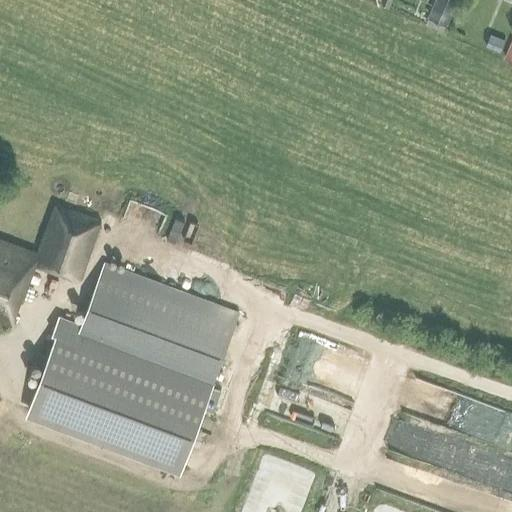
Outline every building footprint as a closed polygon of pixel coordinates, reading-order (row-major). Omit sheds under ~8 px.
[(457,0),(434,0),(427,16),(447,25),(457,0)] [(506,40),(490,33),(485,46),(501,52),(506,40)] [(38,254),(0,240),(0,320),(13,325),(35,264),(79,280),(101,222),(56,205),(38,254)] [(57,337),(29,412),(183,468),(238,317),(103,267),(82,324),(59,315),(53,333),(57,335),(57,337)] [(511,420),(456,407),(451,430),(511,444),(511,420)]
